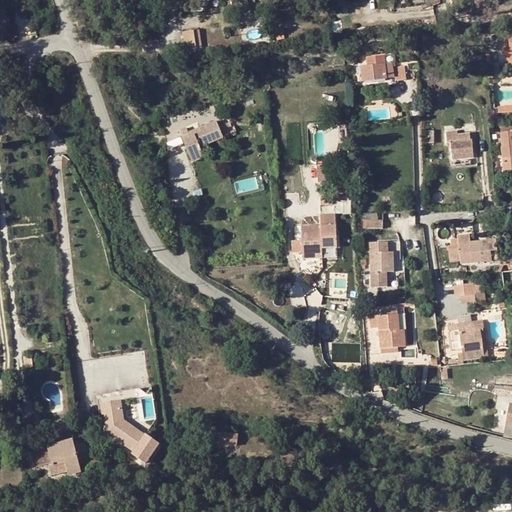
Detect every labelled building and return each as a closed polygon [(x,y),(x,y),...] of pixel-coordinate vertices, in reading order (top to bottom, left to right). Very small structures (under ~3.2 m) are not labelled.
[(199,29),(193,30),(196,48),(201,47),(199,29)] [(183,32),(186,50),(196,48),(193,30),(183,32)] [(508,56),(508,61),(511,60),(511,36),(509,37),(510,49),(507,50),(507,48),(502,48),(503,56),(508,56)] [(361,66),(363,81),(387,78),(387,77),(394,76),(395,80),(406,79),(404,65),(393,67),(392,62),(385,63),(384,54),(366,57),(367,65),(361,66)] [(204,157),(199,147),(206,145),(223,137),(216,121),(188,133),(186,128),(179,131),(192,162),(204,157)] [(511,124),(500,126),(501,134),(511,132),(511,124)] [(453,158),(473,155),(472,140),(470,140),(469,134),(457,135),(457,132),(446,133),(448,145),(451,144),(453,158)] [(511,132),(501,134),(503,147),(501,147),(505,170),(511,168),(511,132)] [(320,165),(320,180),(328,180),(328,165),(320,165)] [(323,212),(352,211),(351,197),(322,199),(323,212)] [(383,228),(383,213),(364,213),(364,219),(363,220),(363,227),(383,228)] [(322,252),(322,247),(336,247),(335,214),(320,215),(320,226),(301,227),(302,248),(302,253),(322,252)] [(457,236),(469,235),(469,232),(450,233),(450,239),(451,246),(458,245),(458,239),(457,236)] [(458,245),(451,246),(448,246),(450,261),(460,260),(460,263),(491,260),(491,250),(497,249),(496,240),(470,242),(469,235),(457,236),(458,239),(458,245)] [(394,271),(393,259),(400,259),(400,241),(387,242),(370,242),(372,287),(387,286),(387,271),(394,271)] [(476,294),(474,284),(456,286),(457,297),(476,294)] [(399,330),(397,314),(397,312),(390,312),(391,315),(379,316),(379,314),(370,314),(371,328),(380,327),(381,348),(398,347),(405,347),(404,330),(399,330)] [(473,313),(459,315),(461,325),(475,322),(473,313)] [(405,314),(397,314),(399,330),(404,330),(406,329),(405,314)] [(463,353),(463,352),(483,349),(480,329),(483,328),(482,321),(475,322),(461,325),(448,326),(451,350),(458,350),(459,354),(463,353)] [(463,353),(463,356),(464,359),(484,356),(483,349),(463,352),(463,353)] [(24,356),(26,369),(33,368),(31,355),(24,356)] [(146,434),(156,419),(151,387),(147,394),(140,389),(138,389),(141,408),(121,410),(119,401),(103,403),(107,431),(135,450),(132,454),(145,464),(160,443),(146,434)] [(141,408),(138,389),(119,392),(120,396),(98,399),(100,414),(104,413),(103,403),(119,401),(121,410),(141,408)] [(22,432),(23,446),(31,445),(29,431),(22,432)] [(56,444),(73,439),(71,431),(54,435),(56,444)] [(211,443),(237,446),(238,434),(222,432),(222,434),(212,433),(211,443)] [(49,466),(65,463),(67,471),(68,474),(81,471),(73,439),(47,446),(51,463),(48,464),(49,466)] [(65,463),(49,466),(51,475),(67,471),(65,463)]
